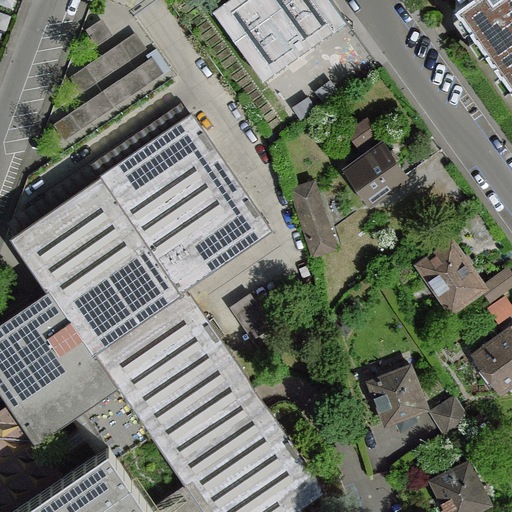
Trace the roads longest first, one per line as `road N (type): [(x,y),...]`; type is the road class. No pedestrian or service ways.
road 1 (residential): [(376,0),(511,187)]
road 2 (unclassified): [(0,132),(48,0)]
